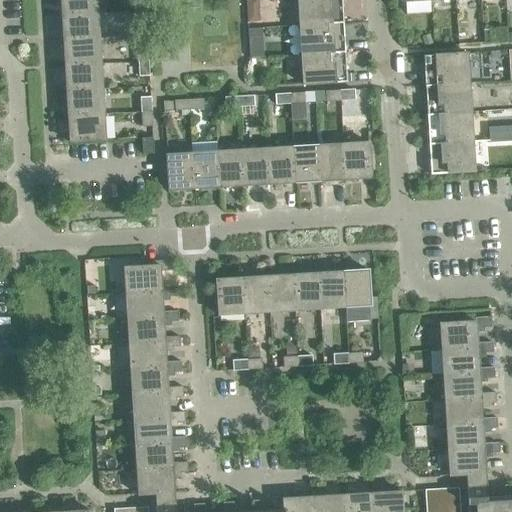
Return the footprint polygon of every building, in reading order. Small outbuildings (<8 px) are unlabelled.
[(60,0),(61,17),(97,14),(96,0),(60,0)] [(133,0),(134,12),(145,12),(143,0),(133,0)] [(297,0),(299,26),(343,23),(341,0),(297,0)] [(145,12),(134,12),(135,27),(145,26),(145,12)] [(61,17),(63,42),(98,40),(97,14),(61,17)] [(299,26),(301,55),(344,53),(343,23),(299,26)] [(261,29),(248,30),(248,38),(261,37),(261,29)] [(429,35),(421,38),(423,47),(431,44),(429,35)] [(63,42),(64,67),(100,65),(98,40),(63,42)] [(137,48),(137,62),(148,62),(147,47),(137,48)] [(344,53),(301,55),(302,85),(346,83),(344,53)] [(423,56),(424,86),(468,84),(466,54),(423,56)] [(148,62),(137,62),(138,77),(148,76),(148,62)] [(64,67),(66,92),(101,90),(100,65),(64,67)] [(424,86),(426,116),(470,113),(468,84),(424,86)] [(66,92),(67,117),(103,115),(101,90),(66,92)] [(354,90),(339,91),(340,101),(354,100),(354,90)] [(340,101),(339,91),(325,92),(325,102),(340,101)] [(303,93),(289,94),(289,104),(304,103),(303,93)] [(253,96),(238,97),(239,107),(254,106),(253,96)] [(239,107),(238,97),(224,98),(225,108),(239,107)] [(140,98),(140,113),(151,112),(150,98),(140,98)] [(203,99),(188,100),(189,110),(203,110),(203,99)] [(189,110),(188,100),(174,101),(174,111),(189,110)] [(151,112),(140,113),(141,127),(152,127),(151,112)] [(426,116),(428,145),(472,142),(470,113),(426,116)] [(103,115),(67,117),(69,143),(105,141),(103,115)] [(511,126),(502,127),(503,141),(511,139),(511,126)] [(141,139),(142,155),(153,154),(152,138),(141,139)] [(472,142),(428,145),(430,175),(474,172),(472,142)] [(368,143),(342,145),(344,180),(370,179),(368,143)] [(342,145),(317,146),(319,182),(344,180),(342,145)] [(317,146),(292,148),(294,183),(319,182),(317,146)] [(292,148),(267,149),(269,185),(294,183),(292,148)] [(267,149),(242,151),(244,186),(269,185),(267,149)] [(242,151),(217,152),(219,188),(244,186),(242,151)] [(217,152),(191,154),(194,190),(219,188),(217,152)] [(194,190),(191,154),(166,155),(168,191),(194,190)] [(123,268),(125,294),(160,292),(160,287),(159,272),(174,271),(174,260),(158,261),(158,266),(123,268)] [(368,271),(342,273),(344,308),(370,306),(368,271)] [(342,273),(317,274),(319,310),(344,308),(342,273)] [(317,274),(291,276),(294,311),(319,310),(317,274)] [(291,276),(266,277),(269,313),(294,311),(291,276)] [(266,277),(241,279),(243,314),(269,313),(266,277)] [(243,314),(241,279),(215,280),(217,316),(243,314)] [(94,287),(86,287),(86,295),(94,295),(94,287)] [(125,294),(126,319),(162,317),(162,313),(161,298),(176,297),(175,287),(160,287),(160,292),(125,294)] [(126,319),(128,344),(164,342),(163,338),(162,323),(178,322),(177,312),(162,313),(162,317),(126,319)] [(439,324),(441,350),(476,348),(476,344),(475,329),(490,328),(490,318),(474,318),(474,322),(439,324)] [(128,344),(130,369),(165,367),(165,363),(164,348),(179,347),(179,337),(163,338),(164,342),(128,344)] [(441,350),(442,375),(478,373),(478,369),(477,354),(492,353),(491,343),(476,344),(476,348),(441,350)] [(254,347),(245,348),(246,360),(259,359),(258,351),(254,347)] [(295,347),(285,348),(286,357),(296,357),(295,347)] [(361,353),(347,354),(347,364),(362,363),(361,353)] [(347,364),(347,354),(332,355),(333,365),(347,364)] [(311,356),(297,357),(297,367),(312,366),(311,356)] [(297,367),(297,357),(296,357),(286,357),(282,358),(283,368),(297,367)] [(259,359),(246,360),(247,370),(261,369),(261,359),(259,359)] [(247,370),(246,360),(232,361),(232,371),(247,370)] [(130,369),(131,394),(167,392),(166,388),(166,373),(181,372),(180,362),(165,363),(165,367),(130,369)] [(412,364),(402,364),(402,375),(413,375),(412,364)] [(442,375),(444,400),(479,398),(479,394),(478,379),(493,378),(493,368),(478,369),(478,373),(442,375)] [(131,394),(133,420),(168,417),(168,413),(167,398),(182,398),(182,387),(166,388),(167,392),(131,394)] [(444,400),(445,426),(481,423),(481,419),(480,404),(495,403),(494,393),(479,394),(479,398),(444,400)] [(106,412),(93,412),(94,422),(106,422),(106,412)] [(133,420),(134,445),(170,442),(170,438),(169,424),(184,423),(183,412),(168,413),(168,417),(133,420)] [(445,426),(447,451),(483,449),(482,444),(481,430),(496,429),(496,418),(481,419),(481,423),(445,426)] [(104,431),(94,432),(95,447),(105,446),(104,431)] [(134,445),(136,470),(171,468),(171,464),(170,449),(186,448),(185,437),(170,438),(170,442),(134,445)] [(483,449),(447,451),(449,477),(484,475),(483,455),(498,454),(497,443),(482,444),(483,449)] [(171,468),(136,470),(138,496),(173,494),(172,474),(187,473),(186,463),(171,464),(171,468)] [(511,511),(511,485),(504,486),(505,502),(486,504),(485,487),(466,488),(467,511),(511,511)] [(458,511),(457,488),(424,490),(425,511),(458,511)] [(401,511),(401,492),(370,494),(371,511),(401,511)] [(371,511),(370,494),(341,496),(341,511),(371,511)] [(341,511),(341,496),(311,498),(312,511),(341,511)] [(302,498),(282,500),(282,511),(312,511),(311,498),(302,498)] [(262,511),(262,501),(252,502),(252,511),(233,511),(233,503),(222,503),(222,511),(203,511),(203,505),(193,505),(193,511),(174,511),(174,506),(155,507),(155,511),(262,511)]
